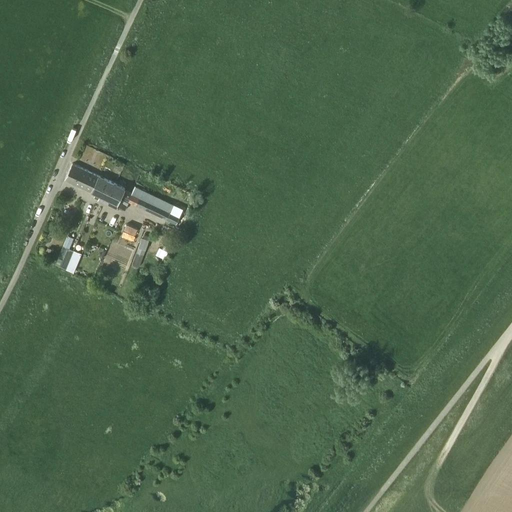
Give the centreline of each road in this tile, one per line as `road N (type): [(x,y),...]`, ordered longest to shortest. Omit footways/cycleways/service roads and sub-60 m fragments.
road 1 (unclassified): [(0,315),(139,0)]
road 2 (track): [(448,450),(511,333)]
